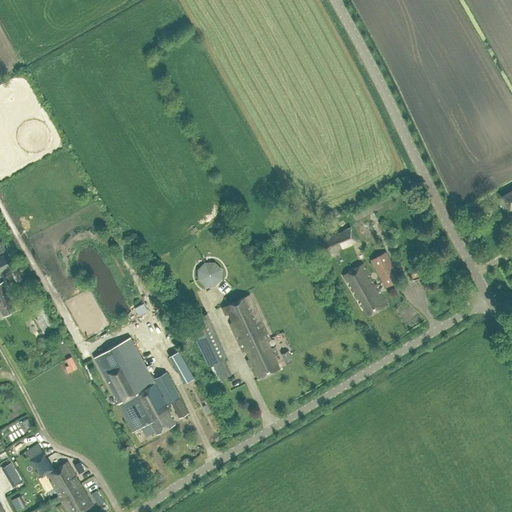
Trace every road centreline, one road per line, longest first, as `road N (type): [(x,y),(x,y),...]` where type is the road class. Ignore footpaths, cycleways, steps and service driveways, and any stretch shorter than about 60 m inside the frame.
road 1 (unclassified): [(139,511),(487,298)]
road 2 (tertiary): [(487,298),(332,0)]
